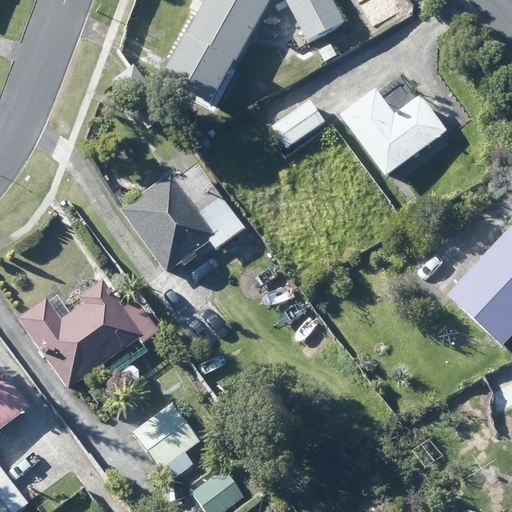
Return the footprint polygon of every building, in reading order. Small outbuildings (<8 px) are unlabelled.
[(279,0),(216,0),(195,41),(198,43),(186,64),(174,87),(223,112),(246,68),(244,67),(266,24),(270,17),(279,0)] [(336,0),(291,0),(315,45),(350,26),(336,0)] [(159,101),(136,68),(113,83),(136,116),(159,101)] [(455,136),(453,133),(428,100),(423,103),(403,77),(347,120),(394,182),(402,175),(455,136)] [(275,130),(291,152),(330,124),(314,102),(275,130)] [(218,255),(247,234),(199,167),(177,183),(173,178),(155,191),(138,203),(125,212),(123,214),(168,276),(185,264),(187,267),(198,259),(195,255),(211,244),(218,255)] [(511,349),(511,246),(491,270),(461,304),(511,349)] [(138,298),(126,306),(125,308),(103,279),(99,281),(79,296),(84,303),(75,310),(71,313),(59,296),(50,303),(46,298),(19,318),(71,389),(103,365),(140,338),(144,344),(161,331),(138,298)] [(181,325),(220,374),(252,349),(214,299),(181,325)] [(0,428),(29,407),(0,367),(0,428)] [(134,433),(159,468),(170,482),(195,463),(186,452),(201,441),(173,403),(170,406),(148,422),(134,433)] [(192,492),(206,511),(223,511),(245,497),(225,468),(192,492)] [(0,511),(21,511),(26,509),(0,471),(0,511)]
